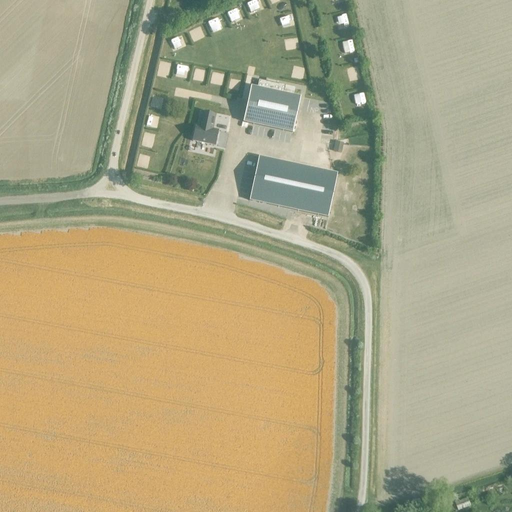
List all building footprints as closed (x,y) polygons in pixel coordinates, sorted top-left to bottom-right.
[(258,81),(256,89),(292,96),(294,88),(258,81)] [(299,97),(292,96),(256,89),(250,87),(243,123),(291,133),(299,97)] [(212,130),(215,116),(201,113),(198,127),(195,127),(192,142),(214,147),(217,131),(212,130)] [(334,142),(332,152),(340,154),(342,144),(334,142)] [(258,158),(249,203),(328,219),(337,174),(258,158)] [(467,499),(455,503),(458,511),(470,507),(467,499)]
